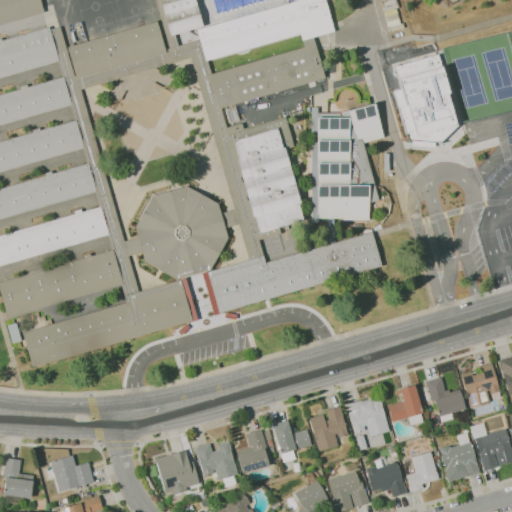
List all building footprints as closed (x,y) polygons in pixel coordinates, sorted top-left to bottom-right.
[(0,24),(0,0),(40,0),(44,12),(0,24)] [(112,250),(107,235),(109,235),(101,206),(99,207),(95,192),(96,191),(88,163),(87,164),(82,149),(84,148),(76,120),(74,120),(70,106),(72,105),(63,77),(62,77),(57,62),(59,61),(50,30),(60,27),(74,75),(75,75),(76,78),(166,52),(165,49),(169,48),(155,0),(159,0),(170,36),(175,35),(178,46),(199,39),(206,61),(207,60),(211,74),(209,74),(219,109),(221,108),(227,127),(242,123),(243,129),(285,116),(294,146),(285,149),(284,147),(283,147),(277,128),(234,140),(239,160),(237,160),(253,217),(255,216),(260,233),(279,228),(281,234),(259,240),(263,256),(249,260),(239,224),(225,228),(221,213),(235,209),(191,58),(81,90),(124,241),(138,237),(142,252),(129,256),(139,292),(125,296),(121,285),(123,284),(113,250),(112,250)] [(195,0),(203,26),(175,35),(170,36),(159,0),(195,0)] [(321,0),(325,0),(334,31),(314,37),(303,41),(301,34),(207,60),(206,61),(199,39),(197,30),(298,1),(299,7),(321,0)] [(380,0),(389,32),(405,27),(397,0),(380,0)] [(75,75),(67,47),(157,21),(165,49),(166,52),(76,78),(75,75)] [(57,62),(0,78),(0,38),(2,38),(2,40),(49,27),(50,30),(59,61),(57,62)] [(211,74),(304,47),(303,41),(314,37),(325,78),(221,108),(219,109),(209,74),(211,74)] [(440,66),(455,122),(411,134),(395,78),(440,66)] [(70,106),(0,126),(0,95),(21,89),(20,87),(27,85),(28,87),(62,77),(63,77),(72,105),(70,106)] [(318,113),(339,113),(339,112),(374,103),(384,137),(363,143),(379,200),(369,203),(369,220),(343,220),(343,219),(334,219),(327,219),(318,219),(318,214),(317,214),(317,117),(318,117),(318,113)] [(230,123),(226,109),(235,107),(239,120),(230,123)] [(82,149),(0,172),(0,141),(33,132),(32,130),(40,128),(40,130),(74,120),(76,120),(84,148),(82,149)] [(285,149),(300,203),(298,204),(303,221),(279,228),(260,233),(255,216),(253,217),(237,160),(239,160),(234,140),(277,128),(283,147),(284,147),(285,149)] [(95,192),(0,219),(0,188),(46,175),(45,173),(52,171),(53,173),(87,164),(88,163),(96,191),(95,192)] [(221,213),(225,228),(228,238),(211,269),(176,279),(145,262),(142,252),(138,237),(135,227),(152,196),(187,186),(218,204),(221,213)] [(107,235),(0,265),(0,235),(99,207),(101,206),(109,235),(107,235)] [(263,256),(265,262),(327,245),(334,243),(372,232),(382,266),(214,315),(202,272),(207,271),(207,272),(249,260),(263,256)] [(121,285),(7,317),(0,293),(0,282),(86,258),(85,254),(90,253),(91,256),(112,250),(113,250),(123,284),(121,285)] [(139,292),(181,280),(180,279),(186,277),(198,320),(32,367),(22,332),(127,302),(125,296),(139,292)] [(12,344),(7,325),(16,323),(22,341),(12,344)] [(511,394),(508,396),(498,361),(511,356),(511,394)] [(470,408),(460,374),(471,372),(472,376),(480,374),(478,367),(491,363),(499,391),(490,394),(488,390),(486,391),(489,402),(470,408)] [(440,423),(433,399),(431,400),(426,382),(441,377),(445,391),(449,390),(450,393),(459,390),(464,409),(451,413),(453,419),(440,423)] [(410,427),(407,417),(391,422),(386,406),(402,401),(399,389),(414,385),(425,422),(410,427)] [(369,437),(366,425),(363,426),(365,430),(355,433),(347,405),(361,401),(379,396),(389,431),(369,437)] [(317,451),(308,418),(322,414),(324,421),(328,420),(326,411),(340,407),(348,435),(338,438),(337,434),(334,435),(337,446),(317,451)] [(280,455),(271,424),(287,420),(290,428),(294,427),(295,432),(306,429),(311,446),(280,455)] [(484,471),(479,454),(474,438),(505,429),(511,453),(511,461),(499,465),(495,454),(493,454),(497,467),(484,471)] [(242,473),(237,457),(243,455),(241,448),(250,446),(246,434),(261,430),(266,448),(264,449),(269,466),(242,473)] [(447,481),(438,449),(449,446),(449,448),(459,445),(457,436),(467,433),(469,442),(470,442),(478,472),(447,481)] [(356,437),(363,435),(367,448),(360,451),(356,437)] [(224,487),(221,479),(217,480),(217,478),(213,479),(212,474),(203,476),(195,448),(210,444),(212,452),(219,450),(217,445),(228,442),(237,475),(233,476),(235,484),(224,487)] [(173,495),(172,491),(165,493),(155,459),(184,450),(188,463),(193,461),(199,484),(185,488),(186,491),(173,495)] [(411,492),(406,475),(415,473),(411,458),(430,452),(438,479),(422,484),(423,488),(411,492)] [(59,492),(55,479),(48,481),(45,468),(51,466),(50,462),(72,455),(76,466),(88,462),(94,482),(59,492)] [(20,503),(3,501),(4,495),(3,495),(5,478),(3,477),(3,476),(1,475),(1,474),(0,473),(0,465),(4,466),(5,458),(21,460),(19,474),(33,476),(30,498),(20,497),(20,503)] [(392,498),(390,489),(382,492),(381,489),(372,491),(366,470),(376,467),(376,469),(389,465),(388,463),(394,462),(394,463),(397,462),(406,493),(392,498)] [(339,511),(335,511),(326,480),(355,471),(358,481),(360,480),(362,487),(364,487),(369,503),(355,507),(351,493),(348,494),(352,508),(339,511)] [(300,511),(303,509),(294,495),(308,486),(304,480),(311,475),(315,481),(316,480),(329,500),(314,509),(315,511),(300,511)] [(212,511),(232,497),(234,500),(243,494),(250,503),(246,506),(249,510),(250,509),(252,511),(212,511)] [(64,511),(63,508),(81,503),(80,501),(98,495),(103,510),(95,511),(64,511)]
